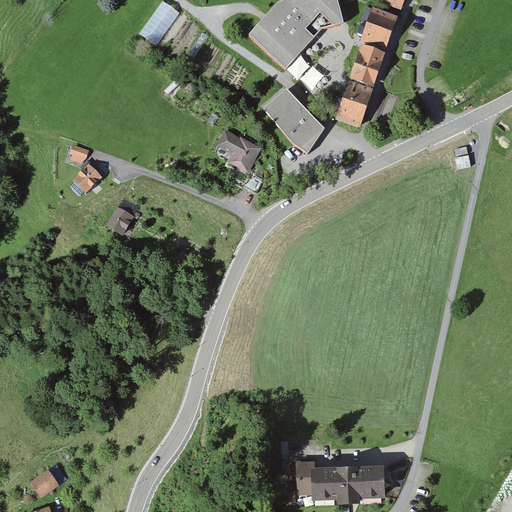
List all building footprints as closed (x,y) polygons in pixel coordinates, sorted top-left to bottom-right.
[(161,46),(181,10),(162,0),(142,35),(161,46)] [(298,0),(278,6),(249,38),(286,72),(322,32),(343,25),(336,0),(298,0)] [(384,0),(383,3),(402,10),(405,0),(384,0)] [(367,9),(359,34),(364,36),(362,42),(385,50),(397,17),(374,9),(373,11),(367,9)] [(384,54),(363,47),(352,78),(373,85),(384,54)] [(351,83),(337,120),(360,128),(373,91),(351,83)] [(286,92),(264,111),(293,147),(308,156),(324,131),(286,92)] [(227,134),(221,146),(237,154),(233,163),(250,172),(262,150),(244,141),(243,142),(227,134)] [(85,164),(90,150),(75,144),(70,158),(85,164)] [(466,148),(454,151),(456,159),(468,156),(466,148)] [(454,160),(457,171),(471,168),(469,157),(454,160)] [(103,173),(90,159),(72,176),(85,190),(103,173)] [(132,212),(116,204),(104,226),(120,235),(132,212)] [(193,258),(182,252),(177,262),(188,268),(193,258)] [(322,462),(304,463),(305,496),(320,496),(320,502),(345,501),(345,505),(364,505),(364,499),(392,498),(391,467),(322,469),(322,462)] [(66,484),(55,470),(36,484),(46,498),(66,484)]
